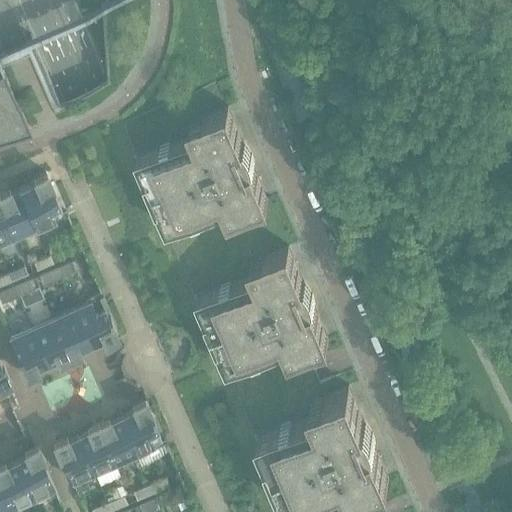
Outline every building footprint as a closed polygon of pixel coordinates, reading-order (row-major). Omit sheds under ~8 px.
[(0,139),(9,137),(17,134),(26,132),(30,130),(0,59),(0,139)] [(243,142),(228,107),(205,116),(203,117),(204,118),(205,118),(209,128),(139,159),(139,158),(137,159),(152,193),(242,155),(241,154),(238,155),(235,147),(242,144),(244,144),(243,142)] [(239,157),(242,155),(152,193),(167,228),(169,228),(169,227),(239,198),(243,207),(243,209),(245,209),(245,208),(268,198),(252,163),(251,161),(250,161),(250,162),(243,165),(239,157)] [(49,203),(58,199),(46,171),(38,174),(40,178),(21,186),(36,222),(54,214),(49,203)] [(0,195),(15,231),(36,222),(21,186),(6,193),(5,189),(0,191),(0,195)] [(0,237),(15,231),(0,195),(0,237)] [(303,281),(304,281),(288,246),(266,256),(266,255),(264,256),(265,258),(269,268),(200,298),(199,298),(198,299),(213,333),(302,294),(299,295),(295,287),(303,283),(303,284),(304,283),(303,281)] [(37,269),(54,262),(50,253),(33,260),(37,269)] [(60,276),(76,269),(72,260),(56,267),(60,276)] [(12,280),(28,273),(24,264),(8,271),(12,280)] [(43,283),(60,276),(56,267),(39,274),(43,283)] [(0,284),(12,280),(8,271),(0,274),(0,284)] [(18,294),(34,287),(30,278),(14,285),(18,294)] [(0,298),(1,302),(18,294),(14,285),(0,291),(0,298)] [(299,296),(303,295),(302,294),(213,333),(227,368),(229,367),(299,337),(303,347),(304,349),(306,348),(305,348),(328,338),(313,302),(312,302),(312,300),(310,301),(311,302),(303,305),(299,296)] [(104,307),(96,311),(91,300),(73,308),(88,343),(103,336),(105,342),(118,336),(111,321),(112,321),(110,315),(108,315),(104,307)] [(74,349),(88,343),(73,308),(52,317),(69,356),(75,353),(74,349)] [(63,358),(69,356),(52,317),(31,326),(47,361),(61,355),(63,358)] [(32,367),(47,361),(31,326),(9,335),(26,374),(33,371),(32,367)] [(4,367),(3,368),(0,362),(0,387),(11,383),(4,367)] [(364,421),(349,385),(326,395),(324,396),(325,398),(325,397),(329,407),(260,438),(260,437),(258,438),(273,473),(363,434),(362,433),(359,434),(355,426),(363,423),(365,423),(364,421)] [(152,414),(145,399),(132,405),(135,410),(120,416),(135,451),(153,444),(148,433),(157,429),(154,421),(155,420),(152,414)] [(115,460),(135,451),(120,416),(106,422),(104,419),(98,422),(115,460)] [(94,470),(115,460),(98,422),(91,424),(93,428),(78,434),(94,470)] [(72,479),(94,470),(78,434),(64,441),(62,437),(55,440),(72,479)] [(360,436),(363,434),(273,473),(288,507),(290,507),(290,506),(359,477),(364,486),(363,486),(364,488),(366,488),(366,487),(388,477),(373,442),(372,440),(371,440),(371,441),(363,444),(360,436)] [(43,461),(45,461),(38,445),(25,451),(27,457),(16,461),(32,496),(54,487),(43,461)] [(0,480),(11,505),(32,496),(16,461),(2,467),(0,464),(0,463),(0,480)] [(153,492),(169,485),(165,475),(149,483),(153,492)] [(0,510),(11,505),(0,480),(0,510)] [(136,499),(153,492),(149,483),(133,490),(136,499)] [(111,510),(127,503),(123,494),(107,501),(111,510)] [(142,511),(145,511),(159,506),(155,497),(139,504),(142,511)] [(92,511),(105,511),(111,510),(107,501),(91,508),(92,511)]
